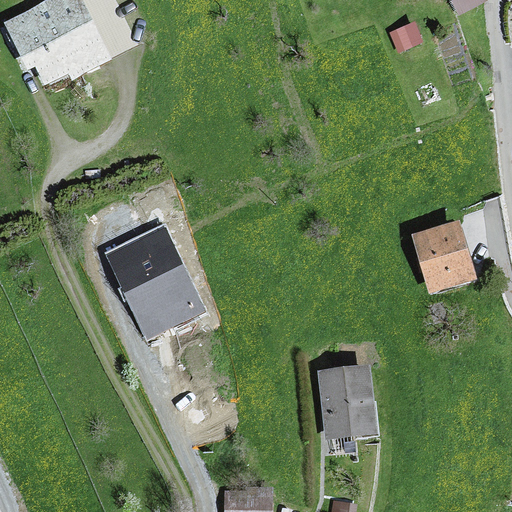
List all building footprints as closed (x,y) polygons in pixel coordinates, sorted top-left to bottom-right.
[(91,0),(81,0),(16,29),(41,87),(68,76),(74,90),(122,69),(91,0)] [(487,0),(451,0),(461,21),(490,8),(487,0)] [(424,28),(395,38),(402,58),(431,48),(424,28)] [(469,227),(418,242),(435,300),(486,285),(469,227)] [(379,372),(326,379),(335,445),(388,438),(379,372)] [(276,511),(276,494),(229,495),(229,511),(276,511)]
